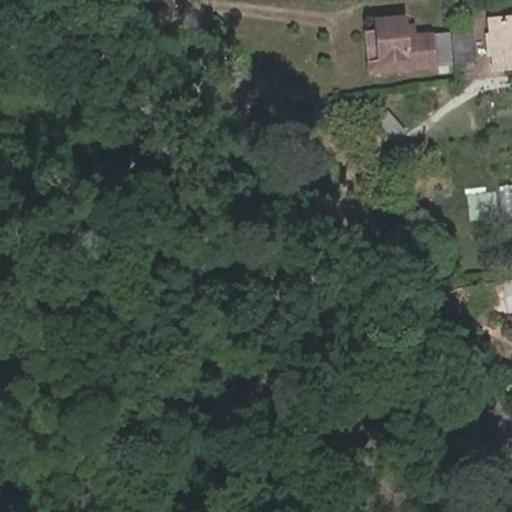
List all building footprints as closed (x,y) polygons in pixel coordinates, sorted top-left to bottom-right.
[(370,19),(376,75),(434,70),(433,67),(449,65),(446,33),(402,35),(401,16),(370,19)] [(511,18),(487,21),(492,70),(511,67),(511,18)] [(467,32),(450,33),(454,64),(470,62),(467,32)] [(372,121),(391,144),(402,134),(384,112),(372,121)] [(494,305),(490,281),(457,287),(461,311),(494,305)]
